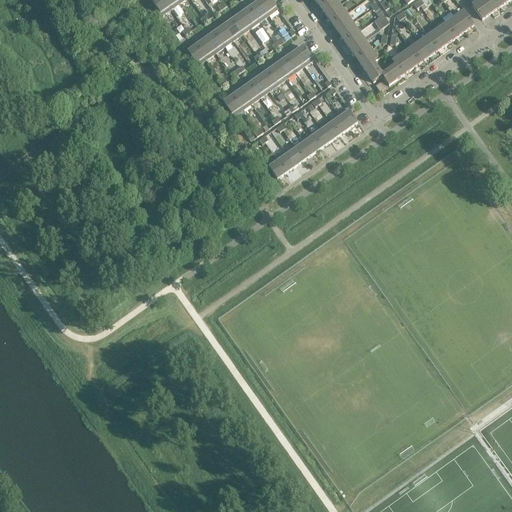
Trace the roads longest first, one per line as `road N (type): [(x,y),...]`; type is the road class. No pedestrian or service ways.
road 1 (residential): [(375,117),(289,0)]
road 2 (residential): [(375,117),(487,39)]
